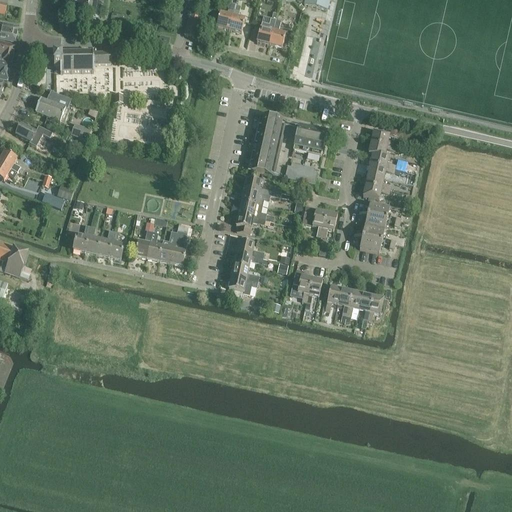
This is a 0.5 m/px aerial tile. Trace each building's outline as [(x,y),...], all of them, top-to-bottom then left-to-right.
[(87,16),(90,17),(98,18),(101,4),(99,4),(100,0),(67,0),(65,13),(87,16)] [(277,0),(294,4),(295,0),(299,0),(299,4),(305,5),(304,6),(327,12),(330,0),(277,0)] [(216,29),(229,32),(235,7),(230,5),(227,17),(220,15),(216,29)] [(235,7),(229,32),(241,35),(245,21),(238,20),(241,8),(235,7)] [(276,22),(269,47),(282,50),(285,36),(278,35),(281,23),(283,15),(278,14),(276,22)] [(155,18),(145,16),(144,16),(142,28),(153,29),(155,18)] [(185,37),(187,38),(195,40),(195,37),(199,19),(191,17),(186,35),(185,35),(185,37)] [(257,44),(269,47),(276,22),(270,21),(268,32),(260,30),(257,44)] [(0,41),(16,45),(19,29),(0,25),(0,41)] [(168,49),(169,42),(161,40),(159,47),(168,49)] [(0,61),(12,64),(16,47),(0,43),(0,61)] [(111,64),(111,58),(111,54),(96,54),(91,54),(62,55),(61,55),(60,55),(60,57),(60,61),(54,61),(54,69),(60,69),(60,73),(60,75),(92,75),(94,75),(94,63),(96,63),(96,64),(111,64)] [(0,81),(7,83),(11,66),(0,62),(0,81)] [(36,115),(60,125),(61,123),(65,125),(70,112),(67,111),(71,102),(51,94),(49,98),(47,103),(41,101),(42,101),(41,100),(35,115),(36,115)] [(248,173),(273,178),(286,122),(261,117),(248,173)] [(36,133),(21,126),(16,137),(30,144),(29,146),(36,150),(43,137),(50,141),(53,136),(38,128),(36,133)] [(92,132),(75,126),(71,138),(88,144),(92,132)] [(293,152),(321,158),(327,133),(299,126),(293,152)] [(400,130),(392,128),(389,137),(398,139),(400,130)] [(373,134),(371,145),(395,150),(396,146),(388,144),(389,137),(373,134)] [(368,155),(372,156),(373,156),(385,158),(386,153),(394,154),(395,150),(371,145),(368,155)] [(5,153),(0,161),(0,165),(15,175),(16,175),(20,170),(14,167),(17,161),(5,153)] [(373,156),(372,156),(370,166),(395,172),(396,168),(387,166),(389,159),(385,158),(373,156)] [(13,180),(16,175),(15,175),(0,165),(0,180),(4,183),(8,177),(13,180)] [(370,166),(368,177),(384,181),(385,175),(394,176),(395,172),(370,166)] [(365,187),(390,193),(391,189),(383,187),(384,181),(368,177),(365,187)] [(246,181),(244,193),(270,199),(281,201),(282,196),(274,188),(270,193),(260,191),(261,184),(246,181)] [(389,197),(390,193),(365,187),(363,198),(379,202),(381,196),(389,197)] [(74,193),(61,188),(57,198),(71,203),(74,193)] [(241,205),(256,208),(263,209),(264,203),(269,204),(270,199),(244,193),(241,205)] [(75,210),(82,212),(84,204),(77,202),(75,210)] [(303,206),(295,204),(293,214),(301,215),(303,206)] [(239,216),(265,222),(267,217),(262,215),(263,209),(256,208),(241,205),(239,216)] [(365,229),(384,233),(390,211),(370,206),(365,229)] [(321,240),(326,215),(316,213),(315,214),(306,212),(302,227),(312,229),(318,230),(317,239),(321,240)] [(337,218),(327,215),(321,240),(325,241),(327,232),(334,234),(337,218)] [(265,222),(239,216),(236,228),(251,232),(253,225),(264,228),(265,222)] [(85,255),(91,229),(86,228),(84,235),(85,235),(85,239),(76,237),(73,252),(85,255)] [(96,230),(91,229),(85,255),(97,257),(100,242),(92,240),(93,237),(94,237),(96,230)] [(359,251),(379,256),(384,233),(365,229),(359,251)] [(97,257),(109,260),(114,234),(109,233),(108,240),(109,240),(108,244),(100,242),(97,257)] [(119,235),(114,234),(109,260),(121,262),(124,247),(116,245),(116,242),(118,242),(119,235)] [(135,259),(147,262),(153,235),(147,234),(144,245),(138,244),(135,259)] [(177,234),(176,240),(170,267),(182,269),(186,254),(179,253),(180,247),(184,248),(187,236),(177,234)] [(147,262),(159,264),(162,249),(156,248),(158,236),(153,235),(147,262)] [(159,264),(170,267),(176,240),(170,239),(168,250),(162,249),(159,264)] [(239,243),(236,256),(263,261),(264,255),(253,253),(254,247),(239,243)] [(0,273),(19,280),(28,256),(0,245),(0,262),(3,263),(0,270),(0,273)] [(262,267),(262,266),(267,267),(268,262),(263,261),(236,256),(234,267),(249,271),(250,264),(262,267)] [(231,279),(258,285),(262,286),(264,280),(248,277),(249,271),(234,267),(231,279)] [(287,269),(279,267),(277,276),(286,277),(287,269)] [(296,274),(292,290),(290,298),(302,301),(302,304),(306,305),(312,281),(305,279),(306,276),(296,274)] [(54,279),(46,277),(44,287),(51,289),(54,279)] [(258,285),(231,279),(229,291),(232,292),(230,300),(242,302),(243,297),(249,299),(251,289),(257,290),(258,285)] [(312,281),(306,305),(311,306),(313,298),(319,299),(323,283),(312,281)] [(8,287),(0,283),(0,301),(2,303),(8,287)] [(332,306),(338,308),(341,291),(331,289),(325,313),(330,315),(332,306)] [(346,318),(352,294),(341,291),(338,308),(344,309),(342,317),(346,318)] [(353,311),(359,312),(362,296),(352,294),(346,318),(351,319),(353,311)] [(368,323),(373,298),(362,296),(359,312),(365,314),(363,322),(368,323)] [(384,301),(373,298),(368,323),(372,324),(374,315),(380,317),(384,301)] [(280,308),(272,306),(270,315),(278,316),(280,308)]
